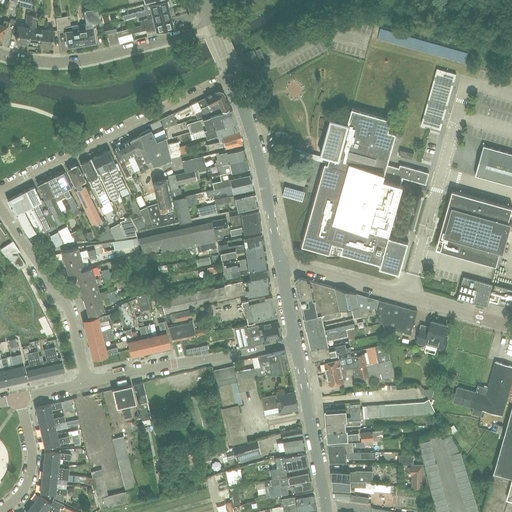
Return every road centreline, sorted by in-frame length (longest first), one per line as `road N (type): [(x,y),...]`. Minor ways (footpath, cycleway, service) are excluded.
road 1 (residential): [(0,189),(232,76)]
road 2 (residential): [(511,325),(277,259)]
road 3 (residential): [(212,23),(84,59),(0,54)]
road 4 (residential): [(86,383),(293,341)]
road 5 (residential): [(86,383),(63,300),(0,207)]
road 6 (residential): [(277,259),(232,76)]
road 7 (residential): [(326,511),(293,341)]
road 8 (residential): [(0,508),(24,488),(30,469),(18,400)]
